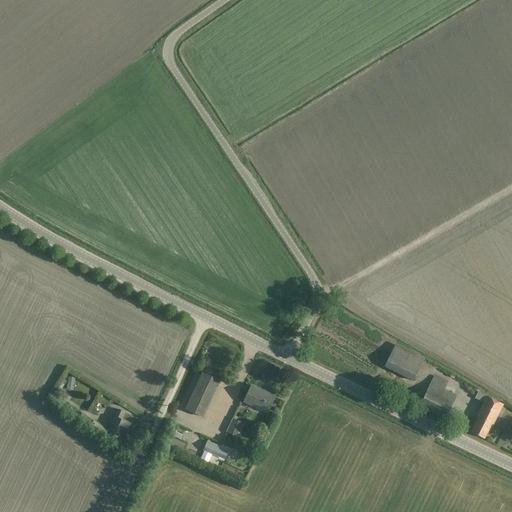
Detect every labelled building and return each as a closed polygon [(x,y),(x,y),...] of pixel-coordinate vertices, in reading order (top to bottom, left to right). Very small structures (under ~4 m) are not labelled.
[(424,360),(395,345),(385,367),(413,381),(424,360)] [(202,372),(186,409),(204,417),(221,381),(202,372)] [(434,376),(419,406),(446,419),(456,398),(444,392),(448,383),(434,376)] [(76,380),(75,393),(82,394),(83,380),(76,380)] [(251,385),(244,401),(268,412),(275,396),(251,385)] [(478,418),(471,432),(484,439),(492,424),(494,425),(503,405),(478,393),(475,399),(484,404),(477,417),(478,418)] [(119,409),(108,432),(120,438),(123,433),(126,434),(131,424),(122,420),(126,413),(119,409)] [(79,420),(103,437),(107,430),(83,413),(79,420)] [(234,420),(227,433),(238,438),(245,426),(234,420)] [(207,442),(204,450),(225,459),(228,452),(207,442)]
